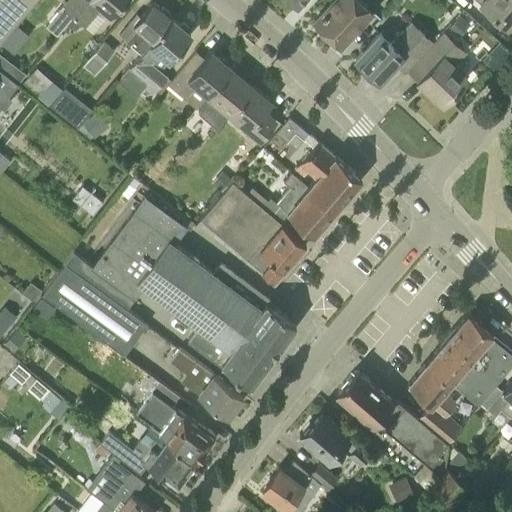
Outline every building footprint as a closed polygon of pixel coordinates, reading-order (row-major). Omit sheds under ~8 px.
[(0,0),(0,43),(36,0),(0,0)] [(67,0),(62,7),(74,16),(87,0),(67,0)] [(87,0),(74,16),(69,22),(77,29),(82,23),(85,26),(101,7),(109,13),(120,0),(87,0)] [(146,46),(171,16),(169,14),(171,13),(163,6),(161,7),(153,0),(151,0),(140,13),(138,12),(120,33),(132,43),(137,38),(146,46)] [(341,44),(373,10),(361,0),(333,0),(315,19),(341,44)] [(511,0),(478,0),(479,0),(478,1),(506,25),(511,18),(511,0)] [(144,86),(152,93),(155,90),(159,92),(172,77),(162,68),(191,33),(188,31),(189,27),(184,22),(180,24),(171,16),(146,46),(117,80),(121,84),(132,71),(147,83),(144,86)] [(462,16),(450,29),(462,40),(474,28),(462,16)] [(395,62),(406,70),(434,41),(412,21),(393,42),(381,30),(355,58),(379,79),(395,62)] [(434,41),(406,70),(416,79),(442,103),(467,76),(454,64),(466,51),(444,30),(434,41)] [(103,40),(84,63),(94,73),(114,49),(103,40)] [(172,77),(159,92),(160,93),(167,83),(196,107),(207,94),(207,95),(231,66),(210,49),(204,57),(195,50),(172,77)] [(24,74),(0,54),(0,69),(18,83),(24,74)] [(205,120),(215,129),(252,84),(231,66),(207,95),(219,104),(205,120)] [(48,105),(62,89),(36,67),(23,83),(38,96),(48,105)] [(0,105),(18,83),(0,69),(0,105)] [(271,100),(252,84),(215,129),(216,129),(229,113),(242,124),(237,131),(243,136),(242,136),(247,141),(253,133),(259,138),(276,118),(264,108),(271,100)] [(50,105),(77,128),(83,121),(92,109),(65,87),(50,105)] [(289,116),(276,132),(287,141),(299,125),(289,116)] [(340,158),(318,140),(295,166),(303,173),(308,168),(315,175),(307,184),(307,185),(313,190),(340,158)] [(12,160),(0,150),(0,169),(3,172),(12,160)] [(340,158),(313,190),(335,208),(362,177),(340,158)] [(307,185),(307,184),(291,171),(283,180),(290,186),(277,202),(280,204),(272,214),(304,241),(312,232),(313,233),(335,208),(313,190),(307,185)] [(201,217),(274,280),(306,242),(304,241),(272,214),(233,180),(201,217)] [(92,213),(102,200),(90,191),(80,204),(92,213)] [(89,265),(70,252),(63,262),(82,277),(89,268),(131,299),(140,287),(194,327),(184,340),(246,386),(291,325),(264,303),(267,299),(216,262),(209,272),(170,244),(183,227),(155,207),(141,195),(89,265)] [(146,327),(83,280),(64,266),(41,298),(123,358),(146,327)] [(468,311),(447,336),(499,379),(511,362),(511,353),(489,335),(492,332),(468,311)] [(447,336),(426,361),(452,382),(479,404),(481,401),(495,384),(499,379),(447,336)] [(181,381),(199,394),(229,415),(244,395),(181,348),(170,362),(187,373),(181,381)] [(396,397),(395,398),(446,442),(447,441),(459,428),(444,415),(455,401),(444,391),(452,382),(426,361),(409,382),(429,398),(425,402),(430,406),(420,418),(396,397)] [(447,442),(447,441),(446,442),(395,398),(394,400),(356,367),(335,390),(384,433),(387,429),(424,462),(413,475),(454,511),(464,511),(471,505),(460,495),(468,485),(445,465),(447,442)] [(501,408),(511,416),(511,415),(511,376),(502,388),(495,384),(481,401),(496,414),(501,408)] [(134,413),(167,437),(168,437),(196,458),(199,454),(201,454),(215,435),(202,425),(201,426),(172,404),(179,394),(159,380),(134,413)] [(299,432),(329,459),(340,446),(360,463),(370,452),(319,409),(299,432)] [(113,452),(120,457),(121,458),(129,446),(108,431),(100,442),(113,452)] [(140,438),(131,451),(163,475),(165,473),(177,483),(185,472),(185,473),(188,471),(192,471),(195,469),(196,463),(194,461),(196,458),(168,437),(167,437),(157,451),(140,438)] [(117,460),(120,457),(113,452),(86,487),(102,500),(102,501),(116,511),(153,511),(154,511),(133,494),(144,480),(117,460)] [(262,488),(288,507),(295,511),(299,511),(320,483),(293,458),(285,470),(278,466),(262,488)] [(328,488),(337,477),(319,462),(310,472),(328,488)] [(54,501),(45,511),(61,511),(64,509),(54,501)] [(116,511),(102,501),(93,511),(116,511)]
